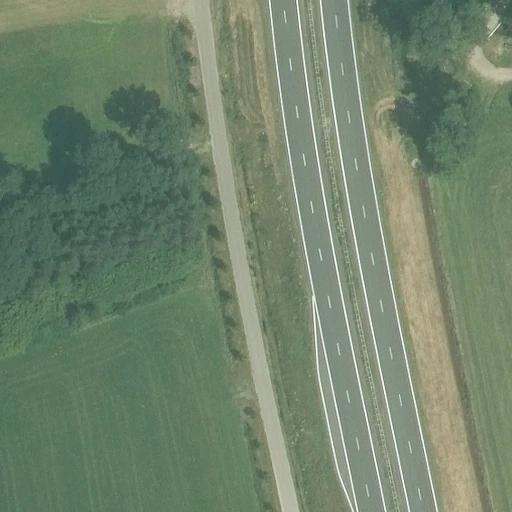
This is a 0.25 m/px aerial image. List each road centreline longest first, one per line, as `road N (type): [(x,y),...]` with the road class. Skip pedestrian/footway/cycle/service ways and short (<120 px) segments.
road 1 (unclassified): [(292,511),(229,205),(200,0)]
road 2 (trunk): [(285,0),(324,277),(375,511)]
road 3 (trunk): [(422,511),(372,271),(335,0)]
road 4 (track): [(0,207),(219,138)]
